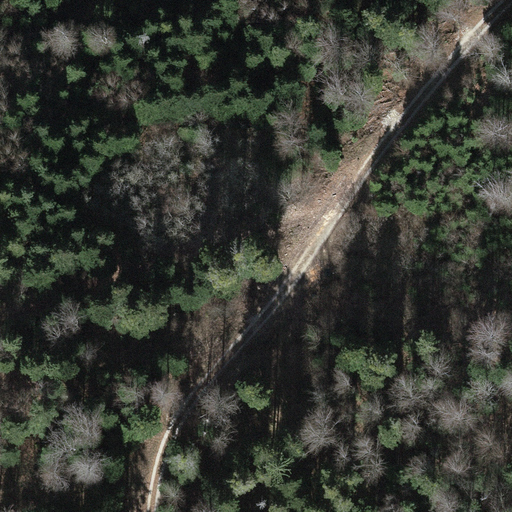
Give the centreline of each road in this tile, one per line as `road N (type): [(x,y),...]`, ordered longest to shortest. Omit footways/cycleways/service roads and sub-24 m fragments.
road 1 (track): [(510,0),(399,125),(293,278),(167,433),(153,511)]
road 2 (track): [(0,316),(155,257),(337,207)]
